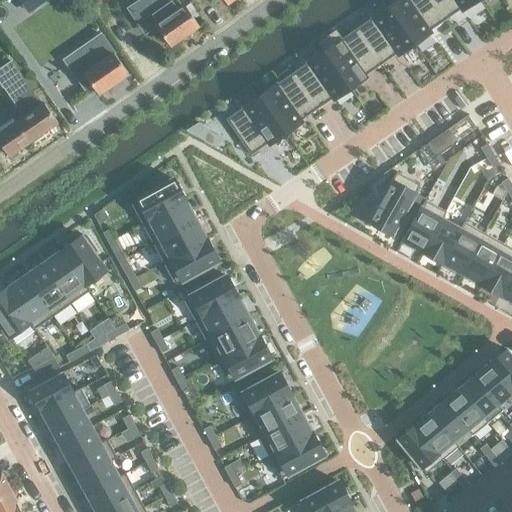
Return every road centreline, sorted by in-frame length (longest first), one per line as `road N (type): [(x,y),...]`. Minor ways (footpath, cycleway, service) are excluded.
road 1 (residential): [(292,204),(248,234),(399,511)]
road 2 (unclassified): [(0,201),(272,0)]
road 3 (residential): [(292,204),(511,38)]
